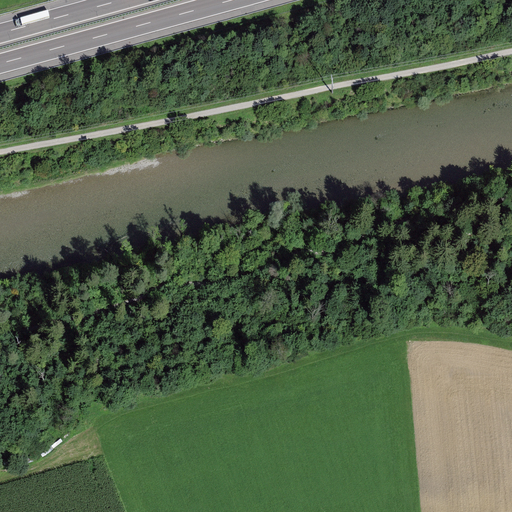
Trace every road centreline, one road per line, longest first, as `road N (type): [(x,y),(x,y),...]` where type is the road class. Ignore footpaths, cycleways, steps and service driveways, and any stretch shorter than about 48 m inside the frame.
road 1 (track): [(511,337),(432,324),(380,337),(90,413),(0,467)]
road 2 (track): [(511,52),(0,154)]
road 3 (motorway): [(0,64),(236,0)]
road 4 (motorway): [(122,0),(0,33)]
